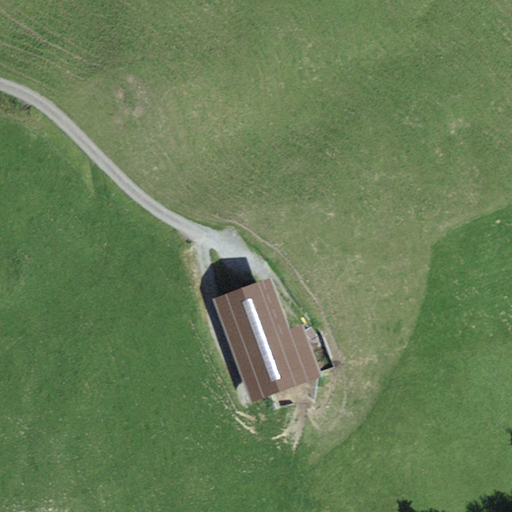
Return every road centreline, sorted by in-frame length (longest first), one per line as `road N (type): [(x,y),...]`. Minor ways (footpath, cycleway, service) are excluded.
road 1 (residential): [(0,82),(50,110),(134,193),(190,230)]
road 2 (track): [(190,230),(266,276),(310,344)]
